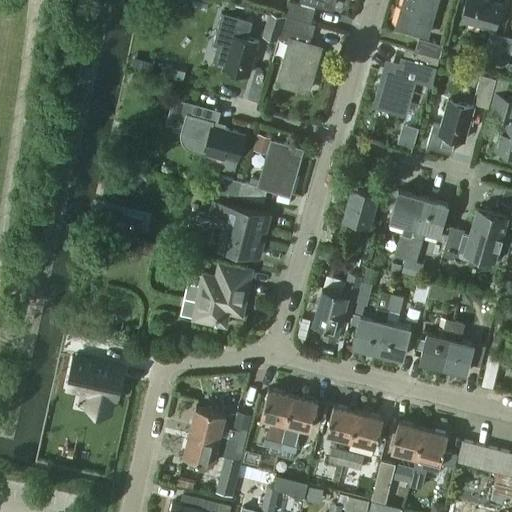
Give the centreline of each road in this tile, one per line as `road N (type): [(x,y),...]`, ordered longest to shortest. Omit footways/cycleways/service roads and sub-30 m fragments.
road 1 (residential): [(130,511),(166,367),(274,355)]
road 2 (residential): [(511,415),(274,355)]
road 3 (residential): [(274,355),(334,136)]
road 4 (residential): [(334,136),(475,177)]
road 5 (residential): [(334,136),(374,0)]
